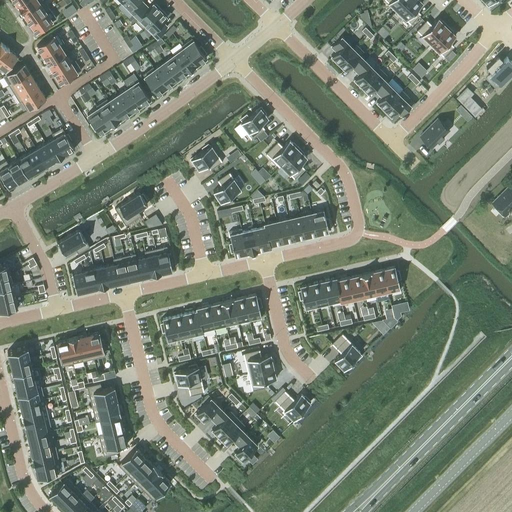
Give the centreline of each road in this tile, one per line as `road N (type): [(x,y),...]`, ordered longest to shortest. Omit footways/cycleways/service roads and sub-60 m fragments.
road 1 (residential): [(234,60),(340,167),(358,221),(344,242),(263,261)]
road 2 (residential): [(211,480),(154,417),(124,293)]
road 3 (primary): [(378,489),(511,356)]
road 4 (tertiary): [(234,60),(95,157)]
road 5 (unclassified): [(276,25),(391,140)]
road 6 (residential): [(391,140),(496,28)]
road 7 (unclassified): [(511,412),(412,511)]
road 8 (residential): [(0,382),(20,470),(45,511)]
road 9 (residential): [(312,378),(287,352),(263,261)]
